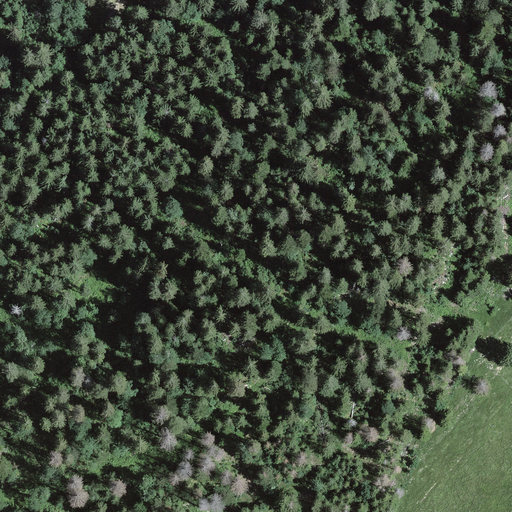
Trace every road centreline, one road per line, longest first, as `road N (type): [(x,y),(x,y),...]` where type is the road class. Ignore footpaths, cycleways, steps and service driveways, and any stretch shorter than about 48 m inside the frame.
road 1 (track): [(511,0),(432,162),(411,188),(346,231),(295,293),(249,397),(187,444),(120,466)]
road 2 (track): [(119,0),(0,158)]
